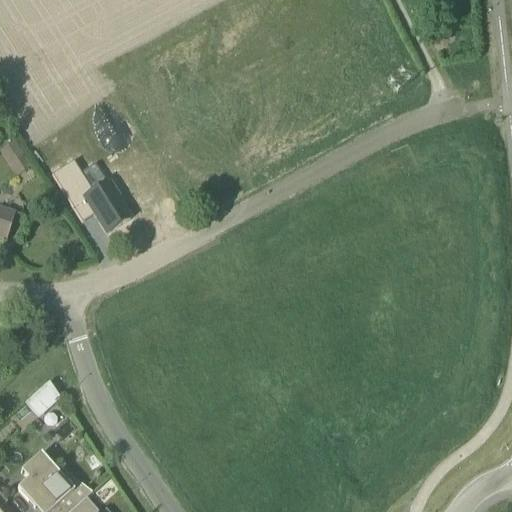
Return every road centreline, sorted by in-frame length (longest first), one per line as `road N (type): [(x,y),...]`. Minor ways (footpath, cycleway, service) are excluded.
road 1 (unclassified): [(66,309),(96,282),(403,126),(462,111)]
road 2 (unclassified): [(171,511),(86,386),(66,309)]
